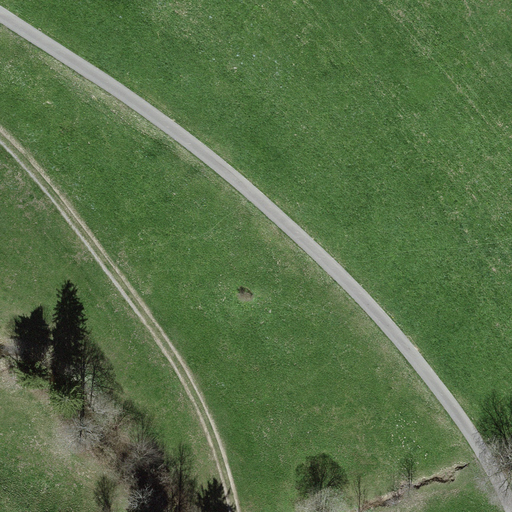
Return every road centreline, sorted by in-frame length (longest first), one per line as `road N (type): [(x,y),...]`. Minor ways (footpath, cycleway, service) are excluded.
road 1 (unclassified): [(0,8),(151,110),(391,307),(511,475)]
road 2 (track): [(235,511),(193,387),(52,185),(0,134)]
